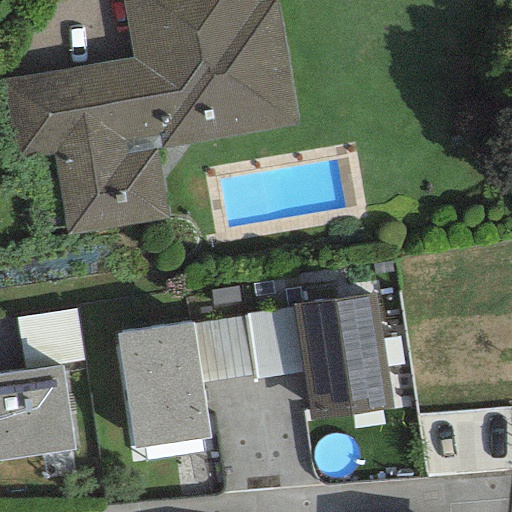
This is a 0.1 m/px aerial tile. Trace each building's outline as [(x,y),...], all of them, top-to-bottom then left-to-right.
[(120,0),(131,56),(0,79),(0,149),(3,164),(52,155),(66,234),(165,216),(153,149),(297,124),(275,0),(271,0),(259,2),(258,0),(120,0)] [(375,296),(294,307),(303,372),(310,420),(392,409),(375,296)] [(254,379),(303,372),(294,307),(243,316),(253,376),(254,379)] [(74,310),(15,319),(23,369),(82,361),(74,310)] [(191,325),(200,384),(253,376),(243,316),(191,325)] [(190,323),(115,335),(132,448),(208,438),(200,384),(191,325),(190,323)] [(61,366),(0,374),(0,461),(73,450),(61,366)] [(306,397),(229,394),(227,477),(303,479),(306,397)]
